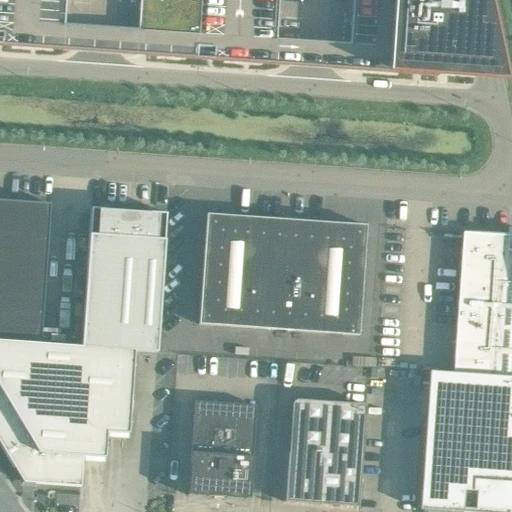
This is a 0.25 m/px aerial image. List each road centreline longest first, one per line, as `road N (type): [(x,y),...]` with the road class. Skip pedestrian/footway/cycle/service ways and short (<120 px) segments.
road 1 (unclassified): [(0,160),(473,194),(495,183),(501,129),(489,106),(451,96),(0,66)]
road 2 (unknown): [(254,511),(253,374),(180,371),(172,411)]
